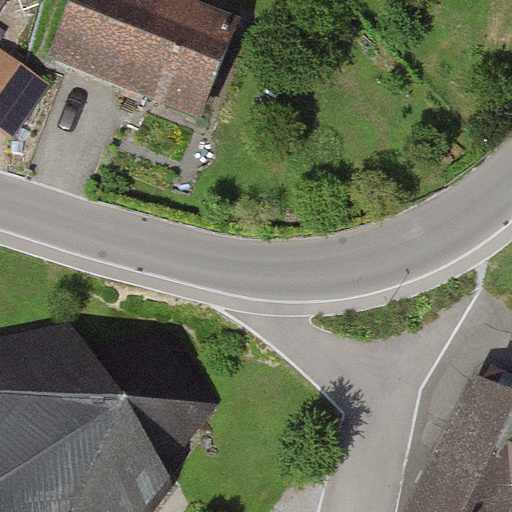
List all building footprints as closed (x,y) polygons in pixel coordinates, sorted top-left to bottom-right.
[(0,0),(0,13),(9,0),(0,0)] [(171,0),(86,0),(58,69),(208,132),(250,32),(171,0)] [(88,346),(0,369),(0,498),(5,503),(2,511),(174,511),(187,497),(176,482),(224,410),(175,346),(99,368),(88,346)] [(511,389),(484,377),(445,462),(511,492),(511,389)] [(511,511),(511,492),(445,462),(421,511),(511,511)]
